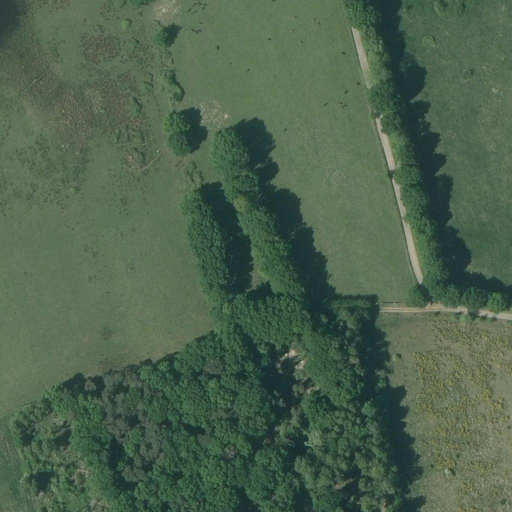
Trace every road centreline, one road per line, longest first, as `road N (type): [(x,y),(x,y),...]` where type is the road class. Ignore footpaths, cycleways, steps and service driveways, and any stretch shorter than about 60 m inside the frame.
road 1 (track): [(396,309),(222,327),(147,373),(60,392),(0,421)]
road 2 (track): [(347,0),(415,270),(438,304)]
